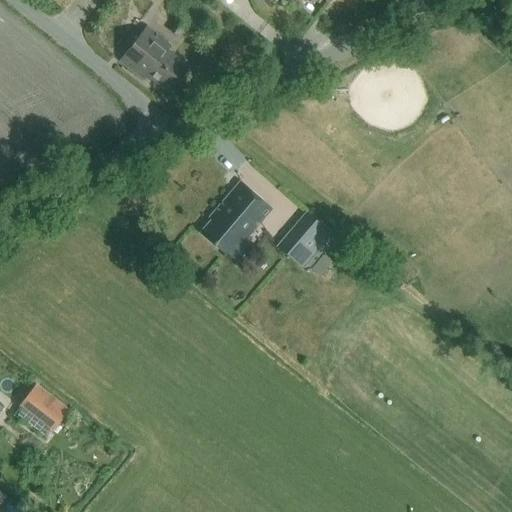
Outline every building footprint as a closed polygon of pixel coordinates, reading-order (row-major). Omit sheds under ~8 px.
[(177,21),(169,30),(177,36),(185,27),(177,21)] [(166,92),(187,66),(166,50),(170,46),(146,27),(119,62),(143,80),(146,76),(166,92)] [(242,241),(270,209),(239,183),(214,213),(216,215),(200,234),(223,254),(238,237),(242,241)] [(331,236),(303,213),(273,247),(301,271),(331,236)] [(324,276),(338,258),(328,250),(314,268),(324,276)] [(51,431),(67,410),(35,386),(19,407),(51,431)]
